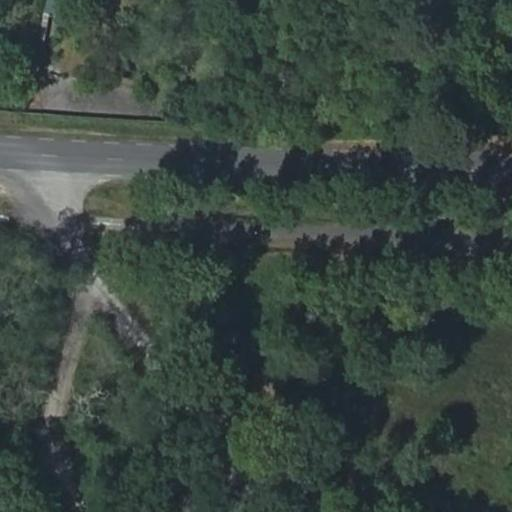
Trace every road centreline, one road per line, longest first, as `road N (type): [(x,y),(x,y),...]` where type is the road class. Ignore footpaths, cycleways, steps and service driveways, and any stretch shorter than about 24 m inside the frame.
road 1 (tertiary): [(511,173),(0,153)]
road 2 (track): [(278,511),(63,233),(41,155)]
road 3 (track): [(98,511),(73,481),(55,430),(95,279)]
